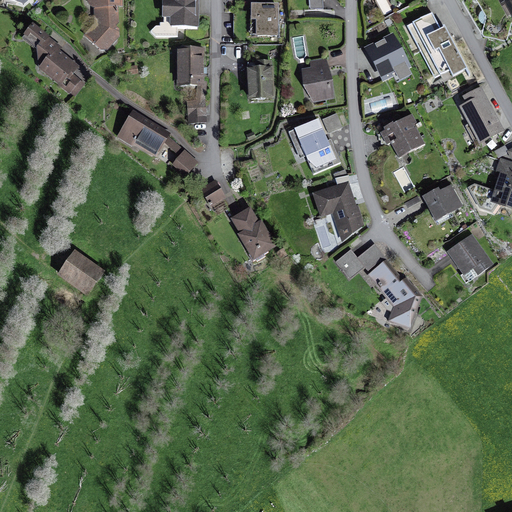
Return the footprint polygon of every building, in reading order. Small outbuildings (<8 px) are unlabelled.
[(87,0),(90,5),(94,8),(95,25),(85,36),(101,50),(108,51),(120,37),(120,29),(116,26),(120,23),(119,7),(124,7),(123,0),(87,0)] [(178,27),(198,27),(198,0),(162,0),(163,18),(164,18),(164,23),(160,22),(160,26),(156,26),(151,31),(155,36),(178,36),(178,27)] [(322,0),(309,0),(310,9),(324,10),(322,0)] [(499,0),(478,0),(487,13),(482,31),(484,33),(506,40),(508,38),(511,22),(511,11),(510,8),(506,10),(499,0)] [(511,0),(499,0),(506,10),(510,8),(511,11),(511,0)] [(279,4),(251,3),(251,20),(256,20),(256,36),(279,36),(279,4)] [(453,77),(468,69),(445,27),(440,29),(432,14),(407,25),(435,79),(451,72),(453,77)] [(71,93),(75,97),(85,85),(73,75),(80,67),(60,51),(63,48),(33,23),(22,38),(37,49),(40,67),(59,83),(58,85),(70,94),(71,93)] [(397,83),(412,75),(409,69),(412,68),(394,33),(364,49),(383,83),(394,77),(397,83)] [(205,81),(204,49),(178,49),(178,86),(197,86),(197,100),(187,100),(188,124),(208,123),(205,102),(207,82),(205,81)] [(314,103),(335,99),(333,80),(326,58),(310,61),(310,68),(302,69),(304,86),(314,103)] [(275,99),(273,61),(256,61),(256,67),(247,67),(249,100),(275,99)] [(139,74),(137,66),(126,68),(127,76),(139,74)] [(479,145),(505,131),(481,87),(463,96),(466,103),(459,107),(479,145)] [(135,145),(157,158),(165,144),(179,156),(172,165),(186,177),(198,162),(169,137),(170,134),(133,111),(117,138),(134,148),(135,145)] [(337,114),(323,120),(329,134),(343,129),(337,114)] [(399,158),(426,145),(416,127),(415,128),(413,125),(417,123),(413,114),(393,123),(393,122),(384,127),(385,130),(380,133),(387,145),(391,143),(399,158)] [(328,141),(319,119),(289,132),(300,159),(306,157),(314,175),(342,164),(331,140),(328,141)] [(254,132),(246,136),(249,142),(256,138),(254,132)] [(490,203),(511,209),(511,161),(501,158),(496,172),(500,173),(490,203)] [(226,198),(216,180),(199,190),(210,208),(226,198)] [(362,227),(347,183),(314,194),(321,216),(332,212),(344,243),(362,227)] [(435,222),(463,207),(451,185),(440,190),(439,188),(422,197),(435,222)] [(251,207),(231,219),(239,233),(237,235),(253,262),(277,246),(261,221),(260,222),(251,207)] [(478,276),(493,264),(472,235),(447,253),(464,277),(473,270),(478,276)] [(404,280),(375,245),(359,258),(352,250),(334,263),(350,283),(364,272),(392,307),(386,323),(410,332),(423,299),(406,278),(404,280)] [(105,272),(75,251),(59,274),(89,295),(105,272)]
